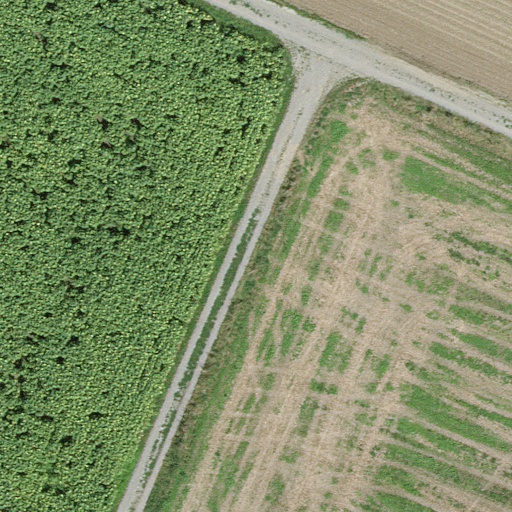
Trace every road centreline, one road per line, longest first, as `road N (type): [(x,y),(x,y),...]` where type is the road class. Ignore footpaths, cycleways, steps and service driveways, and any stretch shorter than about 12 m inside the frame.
road 1 (track): [(129,511),(323,50)]
road 2 (track): [(511,135),(212,0)]
